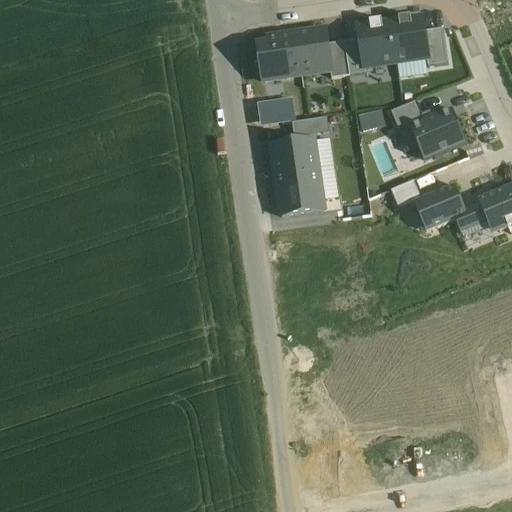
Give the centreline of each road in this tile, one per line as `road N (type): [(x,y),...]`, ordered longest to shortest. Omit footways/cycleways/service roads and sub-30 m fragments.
road 1 (residential): [(219,22),(291,511)]
road 2 (residential): [(353,511),(511,478)]
road 3 (residential): [(367,0),(219,22)]
road 4 (residential): [(454,0),(511,119)]
